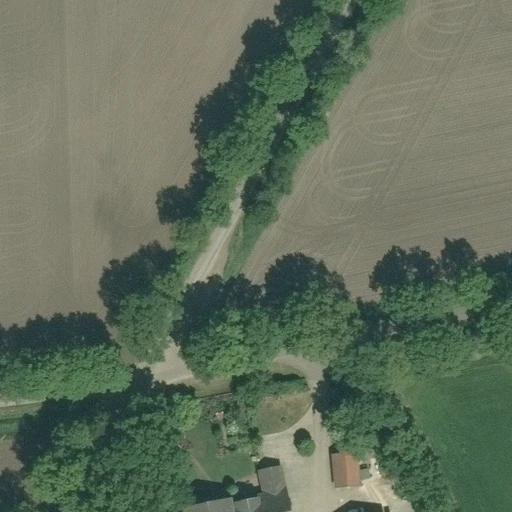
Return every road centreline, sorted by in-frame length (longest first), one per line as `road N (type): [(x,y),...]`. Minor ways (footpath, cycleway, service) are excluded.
road 1 (residential): [(148,380),(356,0)]
road 2 (unclassified): [(148,380),(511,308)]
road 3 (residential): [(148,380),(75,511)]
road 4 (unclassified): [(0,398),(148,380)]
